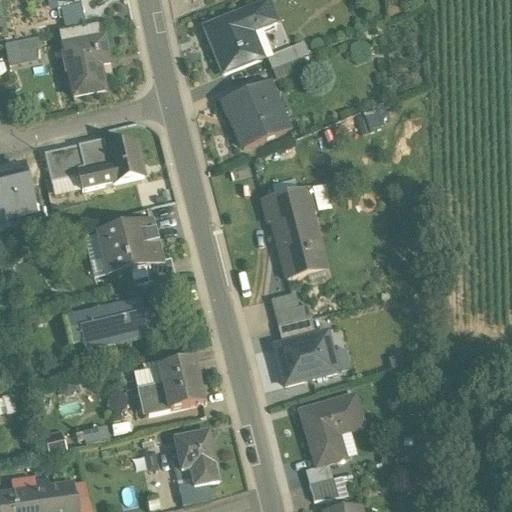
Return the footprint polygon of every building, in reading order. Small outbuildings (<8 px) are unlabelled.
[(65,0),(55,2),(57,14),(80,9),(78,0),(65,0)] [(268,5),(220,24),(223,32),(207,39),(223,78),(258,64),(248,38),(261,32),(276,26),(268,5)] [(96,30),(59,38),(62,53),(69,51),(69,50),(99,44),(96,30)] [(272,59),(261,32),(248,38),(258,64),(263,62),(267,61),(272,59)] [(99,44),(69,50),(69,51),(76,86),(71,87),(74,102),(104,96),(99,70),(109,68),(104,43),(99,44)] [(40,62),(37,44),(8,49),(12,67),(40,62)] [(272,59),(267,61),(272,73),(293,64),(302,60),(308,57),(303,46),(272,59)] [(302,60),(293,64),(297,75),(306,72),(302,60)] [(293,64),(272,73),(276,84),(297,75),(293,64)] [(270,86),(221,106),(228,123),(231,122),(235,131),(234,131),(243,153),(289,134),(270,86)] [(110,173),(79,180),(83,196),(114,188),(114,189),(144,182),(138,155),(140,151),(138,147),(134,145),(130,146),(128,149),(106,155),(110,173)] [(104,147),(45,161),(51,187),(79,180),(110,173),(106,155),(104,147)] [(0,223),(1,227),(35,219),(25,175),(0,181),(0,223)] [(309,192),(262,204),(268,228),(272,227),(287,285),(308,280),(306,273),(324,268),(311,217),(315,216),(309,192)] [(152,226),(97,240),(108,283),(145,273),(163,269),(162,267),(152,226)] [(171,265),(162,267),(163,269),(145,273),(149,289),(154,288),(176,282),(171,265)] [(176,282),(154,288),(157,301),(179,295),(176,282)] [(295,298),(271,304),(278,332),(311,323),(307,308),(298,311),(295,298)] [(140,303),(62,323),(69,350),(83,347),(86,357),(155,339),(149,315),(144,317),(140,303)] [(316,340),(311,323),(278,332),(283,349),(316,340)] [(338,377),(327,337),(316,340),(283,349),(275,351),(286,391),(338,377)] [(194,365),(160,372),(170,415),(203,408),(194,365)] [(356,398),(300,415),(317,470),(328,467),(343,463),(335,439),(365,430),(356,398)] [(209,436),(174,443),(178,460),(181,475),(190,473),(215,468),(215,467),(209,436)] [(181,475),(178,460),(173,462),(177,484),(192,481),(190,473),(181,475)] [(317,470),(305,474),(309,488),(333,482),(328,467),(317,470)] [(215,468),(190,473),(192,481),(193,487),(194,491),(208,488),(219,486),(215,468)] [(333,482),(309,488),(314,505),(338,501),(333,482)] [(48,485),(35,487),(36,492),(37,500),(49,498),(48,493),(49,492),(48,485)] [(193,487),(179,490),(183,509),(212,503),(208,488),(194,491),(193,487)] [(49,492),(48,493),(49,498),(50,511),(78,511),(77,504),(76,505),(73,489),(49,492)] [(35,495),(0,499),(0,511),(38,511),(37,500),(36,492),(34,493),(35,495)] [(37,500),(38,511),(50,511),(49,498),(37,500)]
